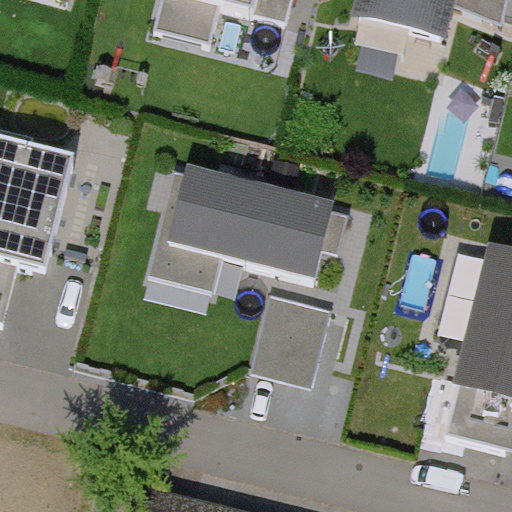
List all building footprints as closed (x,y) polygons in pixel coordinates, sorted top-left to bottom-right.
[(260,0),(171,0),(159,48),(216,62),(226,22),(253,28),(260,0)] [(466,0),(367,0),(357,40),(450,64),(466,0)] [(0,332),(4,333),(17,279),(51,287),(77,174),(35,165),(39,148),(0,139),(0,332)] [(346,225),(179,181),(151,287),(216,304),(223,277),(326,304),(346,225)] [(511,270),(495,266),(447,447),(511,463),(511,270)] [(337,321),(275,305),(255,385),(317,400),(337,321)] [(209,511),(138,494),(133,511),(209,511)]
